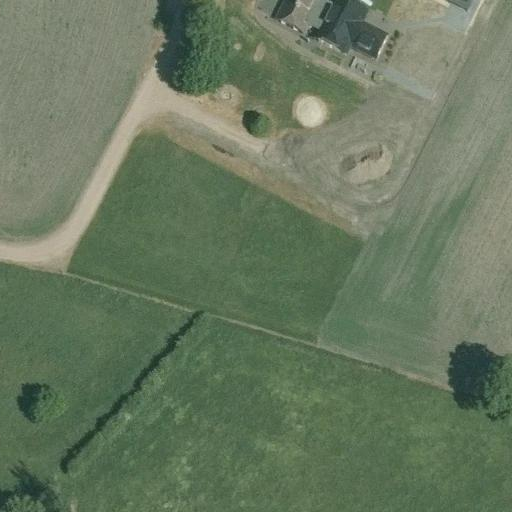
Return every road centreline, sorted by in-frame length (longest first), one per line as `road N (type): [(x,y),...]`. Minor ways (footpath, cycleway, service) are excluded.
road 1 (track): [(392,80),(361,127),(289,154),(149,95)]
road 2 (track): [(149,95),(68,234),(46,251),(0,251)]
